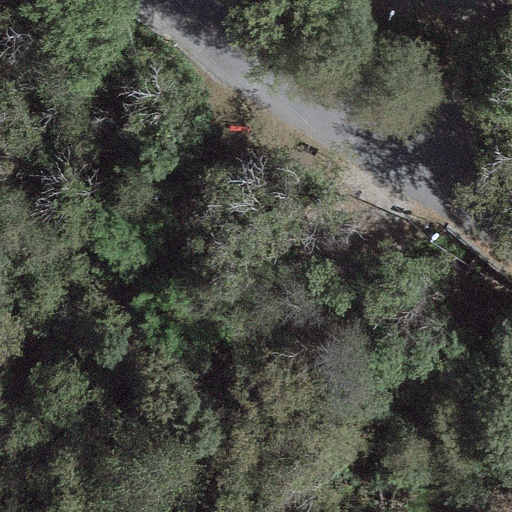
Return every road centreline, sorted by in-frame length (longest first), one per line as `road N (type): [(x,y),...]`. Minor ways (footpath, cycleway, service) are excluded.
road 1 (tertiary): [(511,225),(253,79),(190,32),(170,0)]
road 2 (track): [(489,0),(446,181)]
